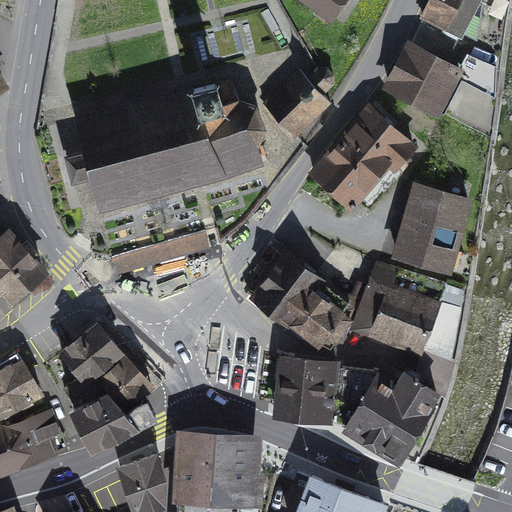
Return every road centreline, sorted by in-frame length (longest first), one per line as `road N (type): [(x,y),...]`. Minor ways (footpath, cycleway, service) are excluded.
road 1 (residential): [(155,330),(227,274),(407,0)]
road 2 (tertiary): [(155,330),(87,283),(32,211),(19,143),(40,0)]
road 3 (tertiary): [(485,511),(259,425),(194,415)]
road 4 (tertiary): [(194,415),(18,484)]
road 5 (unknown): [(342,108),(282,0)]
